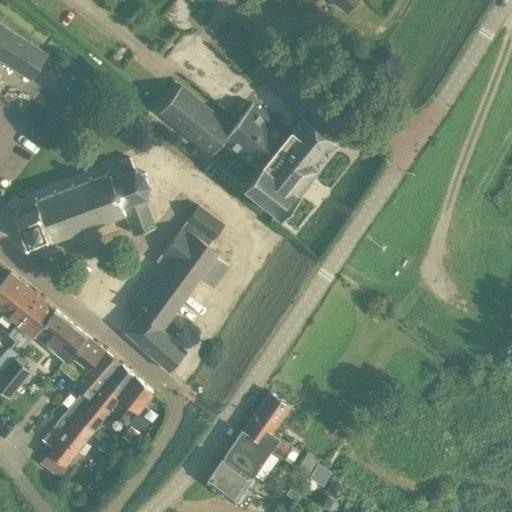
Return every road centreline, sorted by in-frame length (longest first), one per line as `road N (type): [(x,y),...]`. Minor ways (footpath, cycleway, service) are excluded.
road 1 (unclassified): [(143,511),(210,445),(416,141)]
road 2 (track): [(511,33),(440,236),(440,279),(449,298)]
road 3 (residential): [(235,0),(416,141)]
road 4 (residential): [(166,381),(0,244)]
road 5 (unclassified): [(416,141),(506,0)]
road 6 (residential): [(166,381),(177,401),(167,432),(111,511)]
